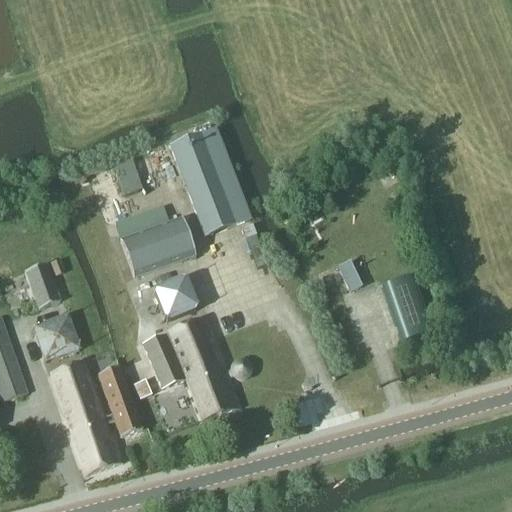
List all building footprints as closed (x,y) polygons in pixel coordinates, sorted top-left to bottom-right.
[(215,132),(169,150),(204,242),(250,224),(215,132)] [(390,214),(375,221),(395,265),(410,258),(390,214)] [(135,281),(194,257),(179,220),(120,243),(135,281)] [(61,261),(51,264),(56,278),(66,274),(61,261)] [(349,295),(362,289),(350,263),(337,269),(349,295)] [(39,312),(60,305),(46,267),(25,274),(39,312)] [(411,278),(381,289),(401,345),(431,335),(411,278)] [(166,324),(197,311),(185,280),(153,293),(166,324)] [(0,321),(0,395),(3,404),(27,395),(0,321)] [(229,371),(230,372),(224,375),(205,322),(168,336),(169,337),(141,347),(162,394),(186,385),(200,423),(237,410),(226,380),(231,377),(233,379),(236,382),(239,383),(244,383),(247,381),(250,379),(251,375),(251,373),(251,370),(250,367),(248,365),(245,363),(242,361),(237,362),(234,365),(231,369),(229,371)] [(98,377),(112,417),(105,420),(85,364),(49,377),(86,478),(123,464),(112,436),(109,437),(105,427),(114,424),(120,440),(141,432),(119,370),(98,377)] [(145,382),(134,387),(133,388),(139,402),(141,402),(151,397),(145,382)]
